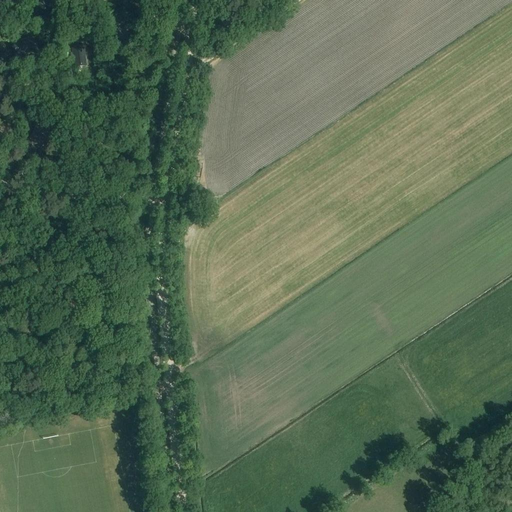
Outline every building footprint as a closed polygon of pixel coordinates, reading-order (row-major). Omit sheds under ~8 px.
[(49,5),(47,0),(36,0),(38,8),(49,5)] [(127,40),(129,23),(117,22),(116,31),(113,31),(112,38),(127,40)] [(29,40),(29,39),(11,43),(14,59),(31,55),(32,57),(36,56),(38,56),(37,53),(38,53),(36,44),(35,44),(34,39),(29,40)] [(84,46),(71,48),(73,68),(86,67),(84,46)] [(36,121),(28,140),(28,141),(44,149),(54,126),(38,119),(36,121)]
